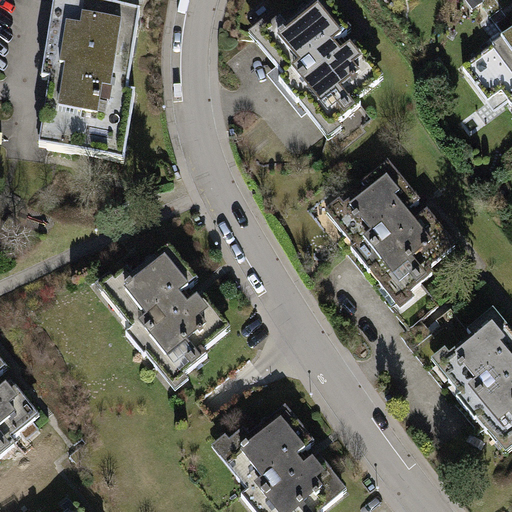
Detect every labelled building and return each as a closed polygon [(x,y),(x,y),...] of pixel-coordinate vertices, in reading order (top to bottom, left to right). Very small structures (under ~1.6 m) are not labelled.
[(140,13),(63,0),(49,83),(57,84),(57,83),(127,94),(127,92),(140,13)] [(356,101),(379,82),(364,63),(368,60),(355,45),(341,56),(333,46),(347,35),(336,21),(340,17),(325,0),(316,0),(285,26),(279,19),(263,33),(256,38),(288,77),(279,84),(297,106),(306,100),(331,131),(337,125),(361,107),(356,101)] [(256,38),(263,33),(258,27),(245,38),(272,72),(266,77),(301,120),(307,115),(328,141),(341,130),(337,125),(331,131),(306,100),(297,106),(279,84),(288,77),(256,38)] [(511,33),(463,70),(488,103),(501,93),(511,107),(511,33)] [(135,94),(127,92),(127,94),(57,83),(57,84),(46,151),(124,163),(135,94)] [(428,271),(451,252),(436,232),(440,229),(427,214),(413,225),(405,215),(419,204),(407,188),(399,194),(395,189),(398,186),(384,168),(362,186),(366,191),(344,209),(337,215),(362,245),(351,253),(369,275),(378,268),(402,299),(394,306),(412,328),(421,321),(439,307),(421,285),(432,276),(428,271)] [(337,215),(344,209),(339,204),(325,215),(346,240),(338,246),(408,331),(400,337),(403,342),(424,325),(421,321),(412,328),(394,306),(402,299),(378,268),(369,275),(351,253),(362,245),(337,215)] [(203,353),(227,334),(211,315),(215,312),(202,296),(198,300),(188,307),(180,298),(190,290),(194,286),(183,272),(187,269),(169,247),(133,276),(128,270),(114,281),(107,287),(138,325),(131,331),(126,336),(144,358),(146,357),(153,351),(178,382),(185,377),(208,358),(203,353)] [(96,287),(131,331),(138,325),(107,287),(114,281),(110,276),(96,287)] [(188,307),(198,300),(190,290),(180,298),(188,307)] [(511,363),(510,362),(511,360),(511,334),(504,340),(500,335),(504,332),(489,314),(468,331),(451,310),(436,322),(440,326),(431,333),(414,347),(433,370),(437,367),(461,396),(456,400),(474,421),(483,415),(508,446),(511,442),(511,363)] [(414,347),(431,333),(424,325),(403,342),(489,448),(495,443),(506,457),(511,451),(511,442),(508,446),(483,415),(474,421),(456,400),(461,396),(437,367),(433,370),(414,347)] [(153,351),(146,357),(175,393),(188,382),(185,377),(178,382),(153,351)] [(0,459),(17,446),(12,440),(36,422),(20,402),(24,399),(11,384),(6,388),(0,392),(0,376),(3,374),(0,369),(0,459)] [(322,511),(343,496),(327,476),(331,473),(318,458),(313,462),(304,469),(296,460),(305,452),(310,448),(299,434),(303,431),(285,409),(249,439),(243,432),(230,442),(223,448),(255,487),(248,492),(242,497),(254,511),(322,511)] [(212,449),(248,492),(255,487),(223,448),(230,442),(226,437),(212,449)] [(304,469),(313,462),(305,452),(296,460),(304,469)]
